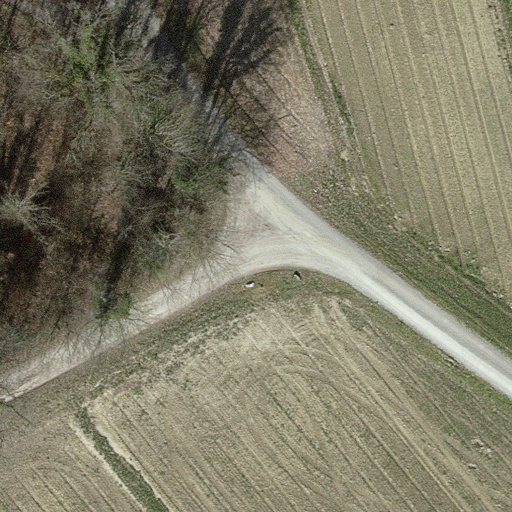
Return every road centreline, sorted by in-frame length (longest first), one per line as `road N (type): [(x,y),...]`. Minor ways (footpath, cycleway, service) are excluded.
road 1 (track): [(311,221),(0,381)]
road 2 (track): [(311,221),(160,63),(125,0)]
road 3 (track): [(511,350),(311,221)]
road 4 (track): [(160,63),(43,0)]
